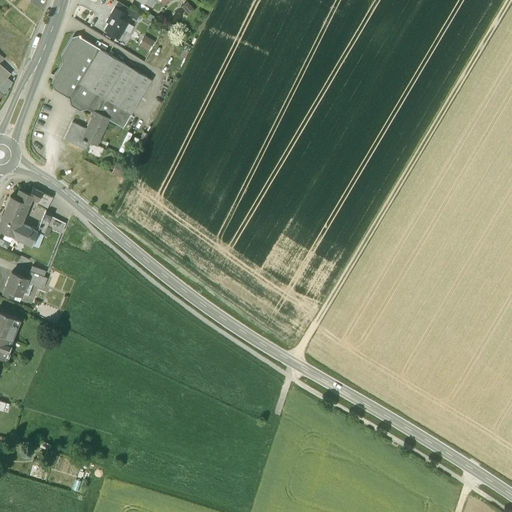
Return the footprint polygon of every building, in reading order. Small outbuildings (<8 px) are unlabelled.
[(189,1),(184,5),(191,14),(196,10),(189,1)] [(126,14),(115,7),(107,21),(109,22),(105,30),(118,38),(127,22),(123,19),(126,14)] [(151,49),(156,39),(145,34),(140,44),(151,49)] [(150,80),(78,39),(72,41),(62,58),(64,65),(54,82),(56,91),(67,97),(69,104),(78,109),(83,107),(93,112),(107,119),(122,127),(150,80)] [(10,73),(0,64),(0,89),(4,93),(11,81),(6,77),(10,73)] [(107,119),(93,112),(86,129),(72,123),(64,139),(87,150),(91,142),(97,145),(107,119)] [(42,192),(33,188),(30,195),(29,196),(37,201),(42,192)] [(16,198),(11,196),(0,222),(0,230),(14,237),(19,223),(29,196),(30,195),(19,191),(16,198)] [(53,197),(42,192),(37,201),(36,203),(47,210),(53,197)] [(36,231),(36,233),(43,236),(47,226),(51,216),(51,215),(44,212),(36,231)] [(66,223),(51,216),(47,226),(62,232),(66,223)] [(36,231),(19,223),(14,237),(31,245),(36,233),(36,231)] [(42,269),(31,265),(28,271),(39,276),(42,269)] [(28,271),(25,270),(23,277),(28,279),(26,283),(43,290),(47,280),(39,276),(28,271)] [(23,277),(11,272),(1,295),(11,299),(12,295),(20,298),(26,283),(28,279),(23,277)] [(58,315),(42,307),(39,312),(55,321),(58,315)] [(19,319),(0,311),(0,334),(11,339),(19,319)] [(11,339),(0,334),(0,355),(4,357),(6,351),(9,352),(12,345),(9,344),(11,339)]
